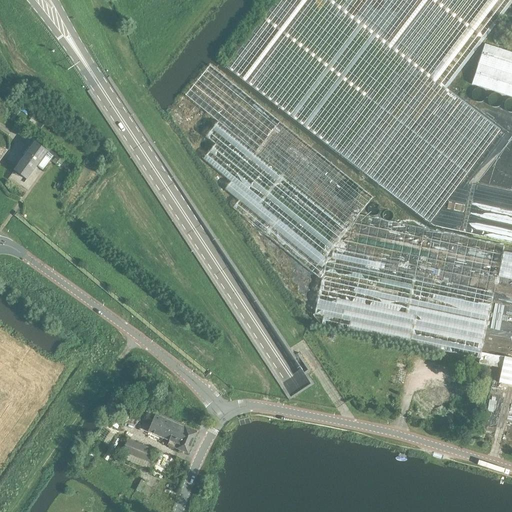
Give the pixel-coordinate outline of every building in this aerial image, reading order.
[(501,129),(447,88),(511,1),(511,0),(277,0),(225,69),(429,224),(501,129)] [(472,84),(511,97),(511,53),(484,45),(472,84)] [(209,66),(184,97),(214,122),(347,229),(358,216),(372,198),(209,66)] [(15,170),(14,170),(27,180),(37,166),(43,170),(53,156),(47,152),(35,143),(15,170)] [(501,223),(493,239),(511,241),(511,201),(497,200),(468,204),(482,206),(474,222),(467,221),(464,227),(478,229),(480,218),(483,218),(484,214),(501,223)] [(503,247),(358,216),(347,229),(327,254),(320,286),(329,288),(327,297),(336,299),(334,309),(343,310),(341,320),(350,322),(348,331),(480,359),(481,353),(492,302),(503,247)] [(511,306),(492,302),(481,353),(504,358),(499,383),(511,385),(511,306)] [(424,374),(419,389),(423,390),(421,398),(445,405),(448,398),(452,399),(456,384),(424,374)] [(197,433),(156,416),(149,432),(170,441),(168,445),(169,446),(169,448),(173,450),(175,448),(188,454),(197,433)] [(116,438),(103,459),(107,461),(120,440),(116,438)] [(155,451),(127,440),(120,458),(148,469),(155,451)]
